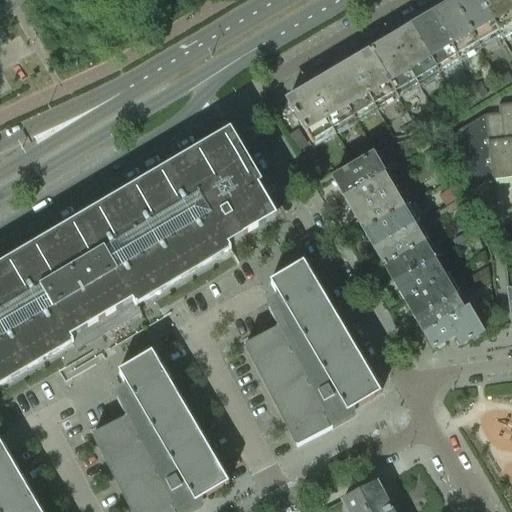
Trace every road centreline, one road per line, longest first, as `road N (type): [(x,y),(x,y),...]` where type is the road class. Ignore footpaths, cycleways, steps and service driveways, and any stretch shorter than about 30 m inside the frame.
road 1 (residential): [(400,382),(234,100)]
road 2 (secondary): [(0,195),(269,40)]
road 3 (residential): [(282,497),(194,331),(254,297)]
road 4 (secondary): [(0,230),(179,125)]
road 5 (residential): [(234,100),(406,0)]
road 6 (secondary): [(291,0),(138,91)]
road 7 (residential): [(282,497),(424,422)]
road 8 (secondary): [(138,91),(0,173)]
road 9 (secondary): [(138,91),(115,88),(0,140)]
road 10 (secondary): [(179,125),(204,91),(269,40)]
